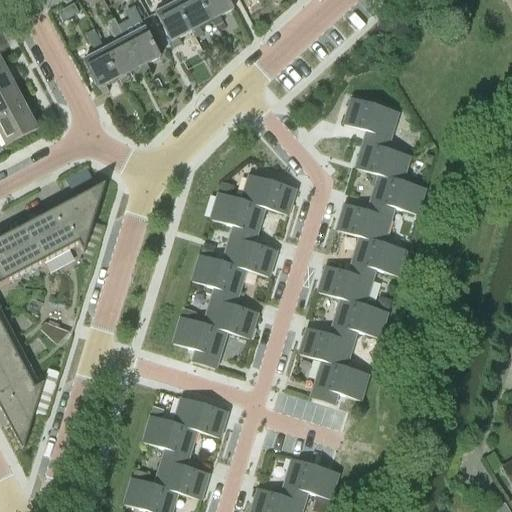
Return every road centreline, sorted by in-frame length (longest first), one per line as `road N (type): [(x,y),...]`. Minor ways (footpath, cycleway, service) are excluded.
road 1 (residential): [(257,403),(318,193),(305,158),(241,87)]
road 2 (residential): [(87,355),(146,184)]
road 3 (residential): [(257,403),(87,355)]
road 4 (residential): [(38,511),(87,355)]
road 5 (residential): [(90,138),(19,0)]
road 6 (residential): [(146,184),(241,87)]
road 7 (residential): [(241,87),(334,0)]
